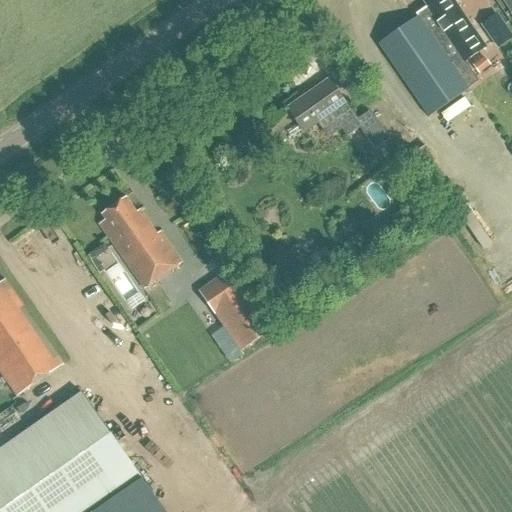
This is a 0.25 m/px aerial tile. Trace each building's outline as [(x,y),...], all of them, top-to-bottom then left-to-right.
[(419,18),(469,89),(479,82),(454,46),(475,32),(452,0),(423,0),(430,10),(429,11),(419,18)] [(511,26),(502,12),(485,25),(503,49),(511,42),(511,26)] [(379,45),(430,117),(469,90),(469,89),(419,18),(418,18),(379,45)] [(318,123),(328,137),(356,118),(329,80),(288,109),(304,133),(318,123)] [(417,153),(427,168),(436,162),(426,147),(417,153)] [(408,192),(418,205),(430,196),(420,183),(408,192)] [(106,220),(99,225),(145,289),(182,264),(160,232),(157,234),(140,211),(137,213),(126,198),(102,215),(106,220)] [(210,256),(221,271),(229,264),(218,250),(210,256)] [(138,291),(124,266),(112,273),(127,297),(138,291)] [(203,297),(241,351),(274,328),(236,274),(203,297)] [(0,371),(17,397),(63,366),(4,281),(0,283),(0,371)] [(0,511),(90,511),(141,477),(82,394),(3,450),(0,451),(0,511)]
